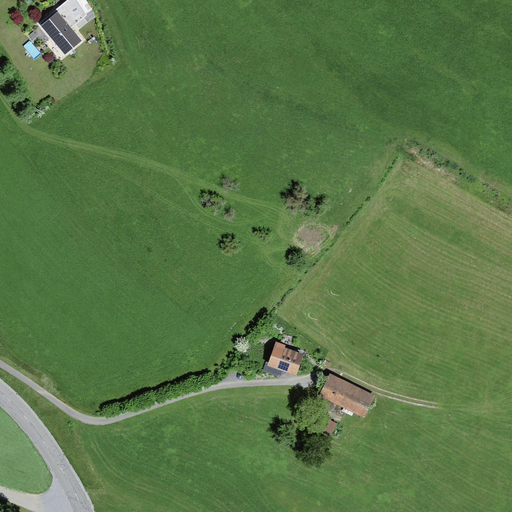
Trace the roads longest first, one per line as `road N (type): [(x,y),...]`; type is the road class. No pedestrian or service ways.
road 1 (track): [(0,364),(76,414),(102,421),(199,389),(307,379),(318,368),(313,359)]
road 2 (secondary): [(0,391),(44,442),(84,511)]
